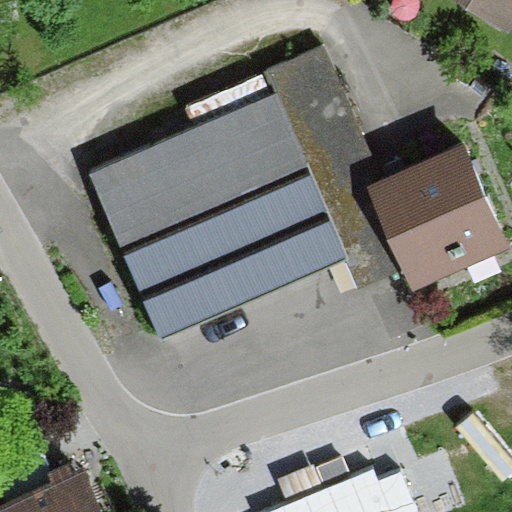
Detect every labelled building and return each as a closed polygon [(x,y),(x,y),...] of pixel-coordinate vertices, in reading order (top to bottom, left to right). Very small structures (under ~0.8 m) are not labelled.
[(511,0),(464,0),(507,27),(511,18),(511,0)] [(382,169),(325,42),(186,103),(194,120),(90,167),(163,331),(349,249),(351,253),(346,255),(359,285),(408,263),(369,175),(382,169)] [(417,282),(511,240),(511,230),(468,132),(382,169),(369,175),(408,263),(417,282)] [(421,511),(405,469),(391,474),(378,479),(374,471),(356,478),(347,457),(281,483),(290,505),(273,511),(421,511)] [(0,511),(112,511),(86,458),(0,498),(0,511)]
